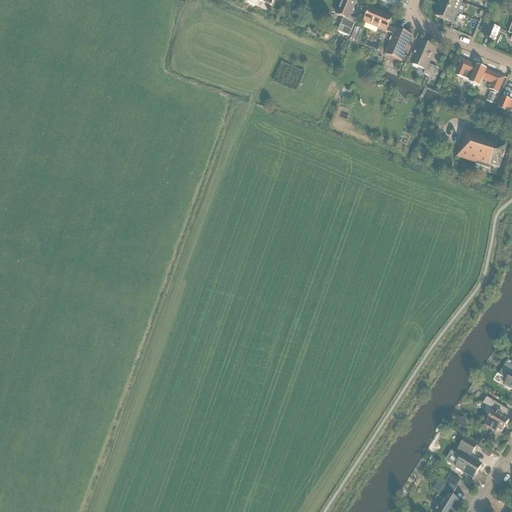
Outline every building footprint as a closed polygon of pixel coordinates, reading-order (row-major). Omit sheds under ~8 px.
[(343,19),(338,32),(349,37),(352,31),(356,20),(350,18),(356,3),(349,0),(342,0),(336,16),(343,19)] [(461,3),(454,0),(441,0),(439,6),(457,14),(461,3)] [(484,8),(491,10),(493,5),(486,2),(484,8)] [(439,6),(434,17),(452,24),(457,14),(439,6)] [(386,32),(394,35),(385,55),(402,62),(412,37),(396,30),(396,31),(388,28),(392,18),(370,9),(364,23),(386,33),(386,32)] [(488,16),(485,24),(493,27),(496,20),(488,16)] [(495,42),(500,30),(487,25),(487,26),(484,25),(480,34),(484,36),(484,37),(495,42)] [(368,58),(379,61),(381,55),(377,54),(380,42),(366,39),(365,46),(370,47),(368,58)] [(438,68),(429,64),(435,49),(421,43),(411,65),(425,71),(424,75),(433,78),(438,68)] [(490,90),(498,94),(504,78),(462,60),(455,76),(463,79),(470,82),(470,84),(479,88),(482,80),(492,85),(490,90)] [(490,92),(487,102),(493,104),(496,95),(490,92)] [(511,103),(511,101),(501,98),(497,109),(508,113),(511,103)] [(464,137),(457,158),(477,164),(476,165),(481,167),(481,165),(490,168),(491,166),(499,169),(507,146),(498,143),(499,141),(487,136),(467,130),(465,137),(464,137)] [(511,390),(511,363),(508,361),(499,376),(507,381),(504,386),(511,390)] [(489,419),(484,428),(495,434),(497,430),(502,433),(509,420),(505,417),(509,411),(487,398),(483,404),(486,407),(486,408),(485,409),(485,410),(485,411),(485,412),(485,413),(486,414),(486,415),(487,416),(488,418),(489,419)] [(465,421),(458,423),(459,430),(467,429),(465,421)] [(454,455),(450,456),(448,459),(449,463),(452,465),(454,465),(456,466),(455,468),(473,479),(481,466),(469,458),(470,456),(471,456),(477,446),(465,439),(455,455),(454,455)] [(453,511),(458,504),(460,502),(451,497),(456,489),(445,482),(437,497),(443,500),(435,511),(453,511)]
